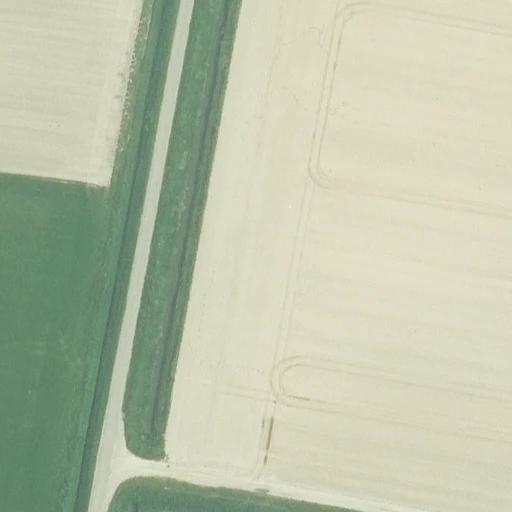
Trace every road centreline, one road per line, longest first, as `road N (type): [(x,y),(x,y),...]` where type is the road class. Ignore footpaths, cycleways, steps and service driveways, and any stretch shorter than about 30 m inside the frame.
road 1 (unclassified): [(93,511),(181,0)]
road 2 (track): [(400,511),(103,458)]
